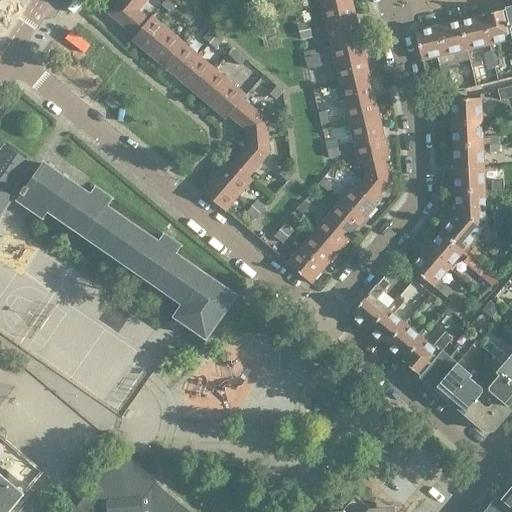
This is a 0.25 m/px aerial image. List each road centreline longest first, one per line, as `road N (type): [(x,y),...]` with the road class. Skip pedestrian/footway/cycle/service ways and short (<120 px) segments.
road 1 (residential): [(322,317),(8,59)]
road 2 (residential): [(322,317),(418,191),(416,126),(389,16)]
road 3 (residential): [(498,465),(322,317)]
